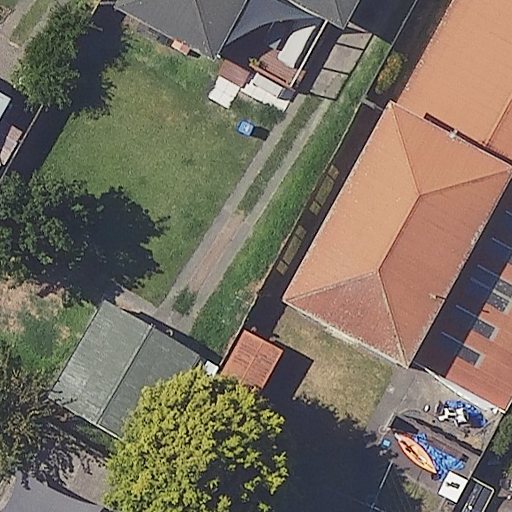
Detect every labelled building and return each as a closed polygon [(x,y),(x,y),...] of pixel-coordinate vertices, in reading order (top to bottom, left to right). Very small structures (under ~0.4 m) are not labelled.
[(354,0),(125,0),(125,2),(214,52),(243,0),(307,0),(343,20),(354,0)] [(511,0),(446,0),(284,279),(496,403),(511,375),(511,0)] [(0,175),(38,106),(0,85),(0,175)] [(194,336),(107,291),(54,393),(142,438),(194,336)] [(135,511),(148,487),(50,435),(23,486),(72,511),(135,511)]
